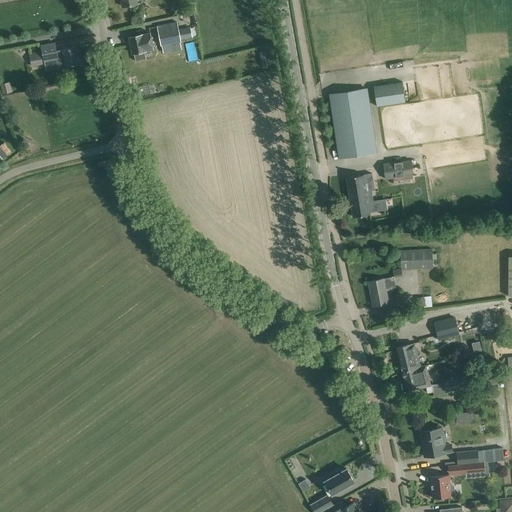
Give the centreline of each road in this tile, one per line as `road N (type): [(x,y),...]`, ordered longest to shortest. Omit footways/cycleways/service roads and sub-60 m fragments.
road 1 (unclassified): [(345,318),(291,329),(167,228),(142,189),(127,143),(96,0)]
road 2 (tertiary): [(345,318),(284,0)]
road 3 (tertiary): [(398,511),(374,401),(345,318)]
road 4 (track): [(0,180),(127,143)]
